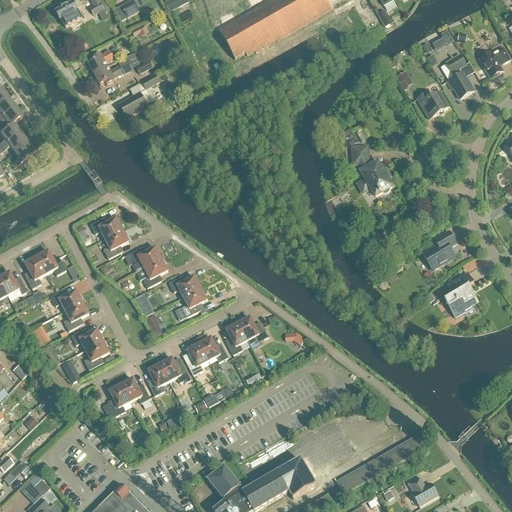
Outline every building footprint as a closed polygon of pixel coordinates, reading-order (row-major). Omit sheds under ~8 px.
[(90,11),(95,19),(105,13),(98,0),(89,0),(94,9),(90,11)] [(257,56),(334,12),(326,0),(279,0),(220,34),(236,63),(247,57),(248,60),(256,55),(257,56)] [(379,0),(384,9),(393,4),(391,0),(379,0)] [(133,3),(120,10),(127,22),(140,15),(133,3)] [(347,13),(353,9),(350,4),(343,7),(347,13)] [(66,31),(83,22),(74,6),(56,15),(61,24),(62,23),(66,31)] [(377,17),(381,24),(389,20),(385,13),(377,17)] [(135,41),(141,38),(138,33),(133,36),(135,41)] [(448,49),(455,45),(448,34),(441,38),(448,49)] [(427,57),(432,54),(428,47),(422,50),(427,57)] [(493,57),(492,55),(479,62),(491,82),(504,75),(500,69),(511,63),(504,51),(493,57)] [(89,67),(95,78),(108,71),(105,67),(114,62),(110,55),(101,59),(100,58),(93,62),(94,65),(89,67)] [(174,60),(180,64),(183,58),(177,55),(174,60)] [(429,60),(434,68),(440,65),(435,57),(429,60)] [(455,81),(448,85),(452,92),(454,91),(460,102),(474,94),(463,76),(460,77),(458,73),(466,68),(461,59),(446,67),(452,77),(452,76),(455,81)] [(120,67),(126,78),(134,73),(128,62),(120,67)] [(392,71),(397,68),(394,63),(389,66),(392,71)] [(138,71),(142,78),(155,71),(151,64),(138,71)] [(110,76),(108,71),(95,78),(100,88),(106,85),(107,88),(115,84),(114,83),(123,78),(119,71),(110,76)] [(156,78),(142,86),(146,94),(147,93),(160,86),(156,78)] [(404,93),(409,91),(401,78),(396,80),(404,93)] [(0,107),(8,101),(1,91),(0,91),(0,107)] [(131,102),(119,108),(126,122),(141,114),(141,115),(149,111),(147,108),(153,105),(147,93),(146,94),(141,96),(131,101),(131,102)] [(427,97),(418,102),(430,123),(439,117),(440,118),(441,118),(442,118),(443,118),(444,117),(444,116),(444,114),(445,114),(445,113),(449,110),(440,95),(430,101),(427,97)] [(0,122),(16,111),(8,101),(0,107),(0,122)] [(23,120),(16,111),(0,122),(0,127),(5,124),(9,130),(13,127),(23,120)] [(0,151),(0,152),(21,137),(13,127),(9,130),(0,137),(5,144),(0,147),(0,151)] [(14,156),(28,146),(21,137),(0,152),(3,156),(10,151),(14,156)] [(35,156),(28,146),(14,156),(19,163),(12,168),(15,171),(35,156)] [(390,191),(392,190),(387,181),(388,180),(385,174),(383,174),(378,166),(370,170),(368,167),(368,166),(367,151),(353,152),(354,167),(359,167),(363,174),(362,175),(366,183),(363,185),(362,186),(361,187),(361,188),(361,190),(361,191),(362,192),(363,193),(364,194),(365,194),(366,194),(368,193),(371,191),(376,199),(382,196),(384,196),(385,196),(387,196),(388,195),(389,194),(390,193),(390,191)] [(101,235),(105,243),(123,234),(117,222),(107,227),(104,222),(91,228),(96,238),(101,235)] [(78,236),(84,233),(81,227),(75,230),(78,236)] [(122,256),(119,251),(129,246),(123,234),(105,243),(109,250),(104,253),(109,263),(122,256)] [(450,251),(456,247),(449,235),(435,244),(439,250),(424,259),(432,273),(447,264),(447,266),(456,261),(450,251)] [(143,251),(130,257),(124,261),(129,270),(132,268),(136,276),(162,263),(156,251),(146,256),(143,251)] [(67,274),(59,261),(54,264),(49,254),(37,261),(47,278),(54,274),(57,279),(67,274)] [(39,282),(47,278),(37,261),(25,267),(31,277),(25,280),(33,293),(42,288),(39,282)] [(168,275),(162,263),(136,276),(140,284),(143,283),(148,292),(161,285),(158,280),(168,275)] [(105,278),(110,273),(106,268),(100,272),(105,278)] [(10,275),(0,281),(0,284),(8,300),(16,295),(20,293),(23,298),(28,295),(21,282),(16,285),(10,275)] [(453,299),(445,304),(456,321),(465,316),(466,316),(464,313),(478,304),(469,290),(474,287),(467,276),(447,289),(453,299)] [(180,294),(184,301),(201,292),(195,280),(185,285),(183,280),(169,287),(174,296),(180,294)] [(124,291),(130,288),(127,283),(121,286),(124,291)] [(1,304),(8,300),(0,284),(0,310),(4,309),(1,304)] [(201,292),(184,301),(188,309),(182,312),(187,321),(201,314),(198,309),(207,304),(201,292)] [(65,315),(83,306),(77,294),(67,299),(64,294),(51,301),(56,310),(61,307),(65,315)] [(37,305),(44,301),(41,295),(34,299),(37,305)] [(430,306),(435,302),(432,296),(426,300),(430,306)] [(148,317),(157,312),(152,304),(144,309),(148,317)] [(89,318),(83,306),(65,315),(69,323),(64,325),(69,335),(82,328),(80,323),(89,318)] [(21,323),(17,320),(12,325),(15,328),(21,323)] [(250,321),(238,327),(248,345),(255,341),(258,346),(269,340),(262,327),(255,330),(250,321)] [(240,349),(248,345),(238,327),(227,333),(232,343),(226,346),(233,359),(243,354),(240,349)] [(42,330),(34,334),(26,338),(29,344),(36,341),(41,349),(50,344),(42,330)] [(86,354),(104,345),(97,333),(88,338),(85,333),(72,340),(77,349),(82,346),(86,354)] [(301,349),(306,342),(297,335),(285,336),(286,345),(295,344),(301,349)] [(211,341),(199,347),(209,365),(216,361),(219,366),(229,361),(222,348),(216,351),(211,341)] [(110,357),(104,345),(86,354),(90,362),(85,364),(90,374),(103,367),(100,362),(110,357)] [(201,369),(209,365),(199,347),(188,354),(193,363),(187,366),(194,380),(204,374),(201,369)] [(50,351),(49,349),(41,354),(47,360),(50,357),(51,354),(50,351)] [(172,362),(160,368),(170,385),(177,382),(180,387),(184,385),(185,387),(192,384),(183,368),(177,371),(172,362)] [(25,381),(33,374),(24,364),(16,372),(25,381)] [(162,389),(170,385),(160,368),(149,374),(154,384),(148,387),(155,400),(165,395),(162,389)] [(0,397),(6,392),(5,392),(13,383),(0,370),(0,397)] [(72,387),(81,383),(75,371),(66,375),(72,387)] [(133,382),(122,388),(131,406),(138,402),(141,407),(151,402),(144,389),(138,392),(133,382)] [(123,410),(131,406),(122,388),(110,394),(115,404),(109,407),(116,420),(126,415),(123,410)] [(227,399),(233,396),(230,390),(224,393),(227,399)] [(41,406),(46,412),(55,403),(50,397),(46,401),(41,406)] [(208,410),(215,406),(212,399),(204,403),(208,410)] [(198,416),(207,412),(203,404),(194,409),(198,416)] [(177,427),(184,423),(179,414),(172,417),(177,427)] [(31,434),(38,426),(32,420),(25,428),(31,434)] [(161,433),(167,430),(164,425),(159,428),(161,433)] [(414,442),(339,481),(346,495),(427,452),(421,442),(416,445),(414,442)] [(0,469),(5,475),(15,466),(9,459),(0,467),(0,469)] [(294,503),(317,489),(302,462),(245,495),(240,490),(241,489),(225,470),(208,483),(226,505),(217,511),(262,511),(290,496),(294,503)] [(28,470),(23,465),(4,483),(9,488),(28,470)] [(37,478),(29,486),(43,499),(43,500),(51,492),(37,478)] [(438,500),(431,487),(425,490),(420,481),(409,487),(414,496),(412,497),(420,510),(438,500)] [(145,511),(122,488),(97,511),(145,511)] [(319,511),(344,498),(339,490),(300,511),(319,511)] [(388,505),(395,501),(391,494),(384,498),(388,505)] [(51,511),(52,511),(42,501),(31,511),(51,511)]
